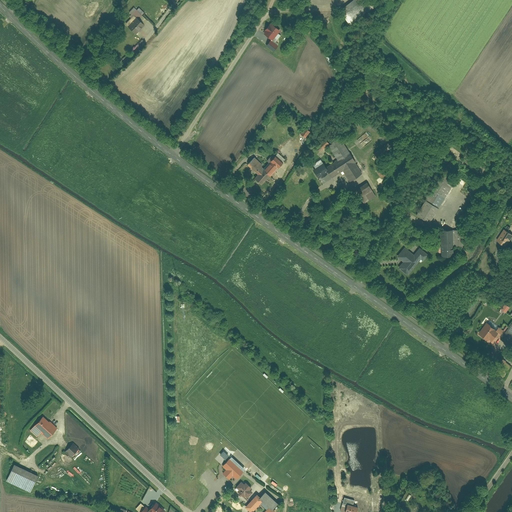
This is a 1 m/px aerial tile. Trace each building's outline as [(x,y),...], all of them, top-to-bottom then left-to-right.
[(351,0),(339,10),(349,24),(373,7),(368,0),(351,0)] [(139,16),(128,26),(136,34),(146,23),(139,16)] [(272,39),(279,30),(270,23),(263,33),(272,39)] [(276,45),(270,40),(266,45),(272,50),(276,45)] [(305,137),(309,132),(305,128),(301,133),(305,137)] [(355,163),(339,138),(329,145),(338,159),(325,167),(328,171),(332,177),(343,170),(350,181),(361,174),(354,163),(355,163)] [(320,151),(328,143),(324,139),(316,147),(320,151)] [(384,146),(376,152),(380,157),(387,151),(384,146)] [(282,161),(275,155),(274,156),(272,154),(267,160),(269,162),(263,168),(260,166),(262,164),(254,157),(247,164),(258,174),(254,178),(261,183),(277,165),(277,166),(282,161)] [(325,172),(328,171),(325,167),(323,163),(313,170),(318,177),(321,176),(321,177),(326,174),(325,172)] [(384,167),(378,172),(382,177),(388,172),(384,167)] [(425,199),(438,207),(451,186),(455,179),(442,171),(425,199)] [(455,179),(451,186),(465,195),(469,189),(464,186),(466,183),(457,177),(455,179)] [(371,191),(366,183),(356,189),(361,197),(371,191)] [(371,191),(361,197),(364,203),(375,196),(371,191)] [(428,222),(438,207),(425,199),(415,214),(428,222)] [(439,246),(441,246),(452,246),(464,246),(464,229),(439,229),(439,246)] [(511,237),(511,235),(504,230),(497,241),(506,247),(511,237)] [(441,246),(441,255),(452,255),(452,246),(441,246)] [(429,255),(420,247),(414,255),(405,247),(397,257),(403,262),(398,268),(408,276),(421,259),(423,261),(429,255)] [(510,308),(505,304),(501,309),(506,313),(510,308)] [(511,313),(511,315),(511,316),(511,323),(506,332),(501,339),(511,346),(511,313)] [(487,323),(478,334),(493,345),(499,337),(501,339),(506,332),(499,326),(496,330),(487,323)] [(48,422),(42,417),(30,430),(36,435),(40,431),(47,437),(56,427),(49,421),(48,422)] [(71,456),(78,448),(72,443),(65,451),(71,456)] [(236,479),(243,472),(229,459),(223,466),(227,469),(223,474),(229,479),(232,475),(236,479)] [(37,475),(14,464),(6,480),(30,490),(37,475)] [(250,467),(248,471),(257,477),(259,474),(250,467)] [(245,494),(247,497),(252,492),(249,490),(251,488),(246,483),(244,485),(241,483),(237,487),(239,490),(238,492),(243,496),(245,494)] [(274,511),(272,510),(277,504),(265,492),(259,498),(257,496),(246,507),(251,511),(274,511)] [(341,510),(347,511),(349,503),(351,498),(345,496),(341,510)] [(163,511),(166,510),(157,501),(150,508),(147,505),(140,511),(163,511)] [(140,503),(136,508),(140,511),(144,506),(140,503)] [(349,503),(347,511),(348,511),(357,511),(360,506),(353,504),(349,503)]
